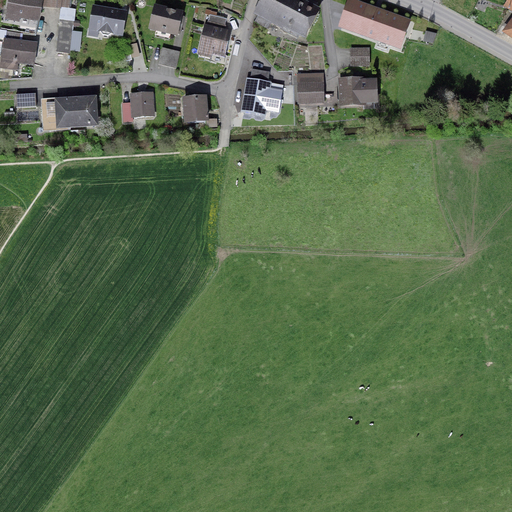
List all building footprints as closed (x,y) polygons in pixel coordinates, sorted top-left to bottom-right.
[(41,8),(42,1),(35,0),(12,0),(9,22),(21,24),(22,20),(39,23),(41,8)] [(42,0),(42,1),(41,8),(70,12),(71,2),(65,1),(64,0),(42,0)] [(325,13),(300,0),(268,0),(259,18),(309,43),(325,13)] [(405,53),(415,26),(355,4),(345,31),(405,53)] [(130,16),(96,9),(90,39),(99,41),(100,35),(126,40),(130,16)] [(181,40),(187,16),(162,10),(156,34),(181,40)] [(211,19),(208,29),(201,57),(215,60),(217,55),(230,58),(236,36),(225,33),(227,23),(211,19)] [(72,21),(60,20),(57,52),(69,53),(69,50),(71,32),(72,21)] [(81,33),(71,32),(69,50),(78,51),(81,33)] [(437,38),(428,35),(426,45),(434,47),(437,38)] [(18,66),(35,67),(37,45),(4,42),(2,71),(17,72),(18,66)] [(137,45),(129,47),(131,53),(123,55),(125,61),(140,57),(137,45)] [(177,72),(181,57),(164,52),(160,68),(177,72)] [(371,71),(370,52),(353,53),(353,71),(371,71)] [(325,78),(299,79),(300,108),(327,107),(325,78)] [(365,82),(342,83),(343,109),(369,108),(369,107),(381,106),(380,84),(366,85),(365,82)] [(285,90),(250,84),(245,116),(268,120),(269,115),(281,117),(285,90)] [(37,109),(36,96),(16,97),(17,110),(37,109)] [(156,120),(155,97),(131,99),(132,108),(124,109),(125,126),(135,126),(135,122),(156,120)] [(96,124),(94,99),(42,103),(44,129),(96,124)] [(215,126),(212,100),(186,103),(189,129),(215,126)]
